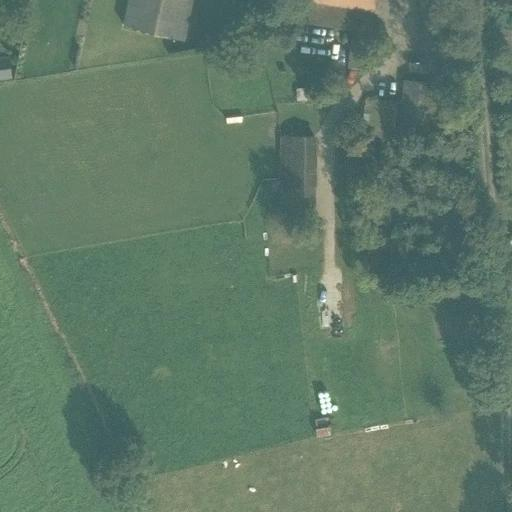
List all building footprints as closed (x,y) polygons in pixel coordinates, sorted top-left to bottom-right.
[(30,0),(30,6),(42,9),(43,0),(30,0)] [(181,40),(189,0),(95,0),(87,40),(118,47),(122,27),(181,40)] [(308,0),(305,22),(352,30),(346,68),(350,69),(349,73),(359,75),(360,69),(363,69),(369,33),(373,12),(387,14),(389,0),(308,0)] [(418,0),(419,63),(408,63),(408,72),(419,72),(445,72),(444,0),(418,0)] [(0,78),(10,77),(8,57),(0,58),(0,78)] [(442,83),(403,80),(399,137),(430,139),(432,113),(440,113),(442,83)] [(327,100),(326,88),(295,90),(297,102),(327,100)] [(368,120),(367,136),(378,137),(378,169),(390,170),(390,138),(391,138),(393,122),(395,102),(370,100),(368,120)] [(511,134),(500,135),(502,183),(511,182),(511,134)] [(278,136),(278,218),(278,221),(315,222),(315,187),(315,136),(278,136)]
